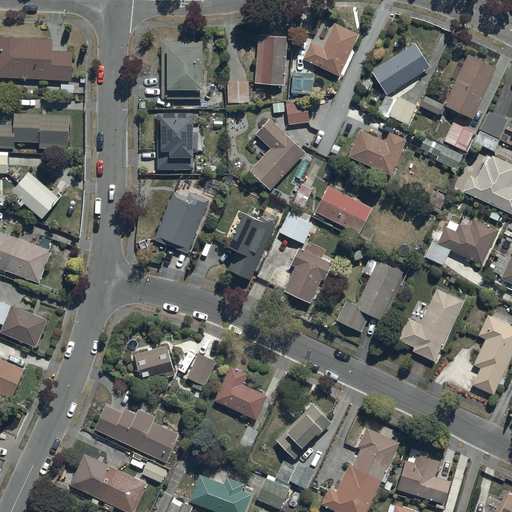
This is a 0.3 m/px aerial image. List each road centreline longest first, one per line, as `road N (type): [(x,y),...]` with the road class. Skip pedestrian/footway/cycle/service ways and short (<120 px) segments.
road 1 (residential): [(105,281),(230,315),(511,445)]
road 2 (residential): [(165,0),(442,0),(511,29)]
road 3 (residential): [(105,281),(120,0)]
road 4 (residential): [(11,511),(105,281)]
